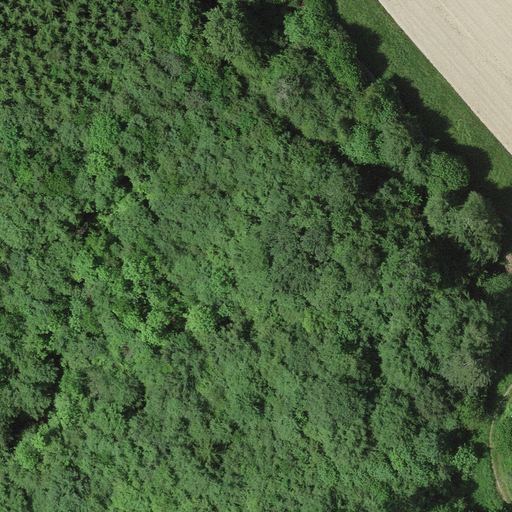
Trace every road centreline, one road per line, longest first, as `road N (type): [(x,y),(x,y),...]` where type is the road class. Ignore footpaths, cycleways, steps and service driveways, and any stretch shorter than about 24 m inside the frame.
road 1 (track): [(210,0),(235,63),(290,125),(375,178),(511,215)]
road 2 (track): [(511,388),(493,436),(496,478),(511,510)]
